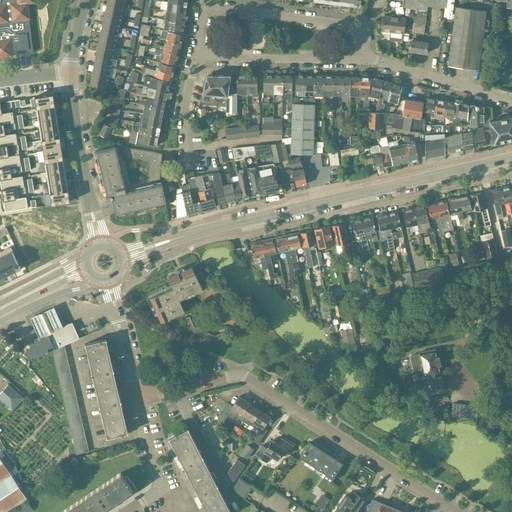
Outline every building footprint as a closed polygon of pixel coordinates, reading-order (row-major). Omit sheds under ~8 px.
[(0,0),(0,56),(12,55),(12,54),(33,51),(30,28),(29,18),(27,2),(34,2),(33,0),(0,0)] [(167,0),(166,9),(185,13),(186,4),(167,0)] [(403,0),(403,2),(403,7),(409,8),(409,9),(415,10),(414,16),(426,17),(428,6),(446,9),(446,0),(403,0)] [(123,7),(107,4),(105,14),(121,17),(123,7)] [(448,65),(478,69),(485,11),(456,7),(448,65)] [(163,18),(163,20),(184,22),(185,13),(166,9),(165,15),(163,15),(163,18)] [(121,17),(105,14),(103,24),(119,27),(121,17)] [(384,15),(382,30),(391,31),(389,39),(402,41),(403,33),(405,18),(384,15)] [(426,17),(414,16),(411,32),(424,34),(426,17)] [(157,19),(156,27),(164,28),(182,31),(184,22),(163,20),(157,19)] [(119,27),(103,24),(101,34),(117,37),(119,27)] [(140,32),(140,34),(148,36),(148,35),(150,27),(150,26),(147,25),(142,24),(141,25),(140,32)] [(160,38),(166,40),(180,44),(183,34),(169,30),(168,30),(162,29),(160,38)] [(101,34),(99,44),(114,47),(117,37),(101,34)] [(140,34),(138,42),(142,42),(142,41),(145,41),(144,43),(150,44),(152,36),(148,36),(140,34)] [(154,47),(154,48),(155,48),(163,50),(178,54),(180,44),(166,40),(164,46),(155,44),(154,47)] [(409,51),(426,53),(428,42),(410,40),(409,51)] [(112,57),(114,47),(99,44),(96,54),(112,57)] [(155,48),(152,58),(161,60),(160,60),(175,64),(178,54),(163,50),(155,48)] [(94,63),(110,67),(112,57),(96,54),(94,63)] [(157,64),(156,68),(172,74),(174,67),(158,62),(149,59),(148,64),(154,65),(155,64),(157,64)] [(92,73),(108,77),(110,67),(94,63),(92,73)] [(146,68),(144,72),(154,75),(170,80),(172,74),(156,68),(155,70),(153,70),(146,68)] [(508,86),(510,70),(503,70),(501,86),(508,86)] [(132,71),(127,81),(134,83),(136,72),(132,71)] [(90,84),(106,87),(108,77),(92,73),(90,84)] [(145,75),(143,85),(168,91),(170,82),(151,77),(145,75)] [(230,75),(207,75),(202,92),(227,96),(226,107),(226,112),(236,112),(237,97),(237,93),(228,92),(230,75)] [(237,93),(237,97),(247,98),(247,96),(247,75),(237,75),(237,93)] [(247,75),(247,96),(257,96),(258,96),(258,92),(257,92),(257,76),(247,75)] [(263,93),(262,93),(262,102),(269,102),(269,97),(274,97),(273,76),(264,76),(263,76),(263,93)] [(275,76),(273,76),(274,97),(274,101),(275,101),(282,101),(283,93),(283,76),(275,76)] [(283,76),(283,93),(284,93),(288,93),(287,110),(292,110),(292,97),(292,93),(292,76),(284,76),(283,76)] [(295,76),(295,95),(305,95),(305,76),(295,76)] [(305,76),(305,95),(314,95),(315,76),(305,76)] [(315,76),(314,95),(324,95),(324,77),(315,76)] [(333,77),(324,77),(324,95),(333,95),(333,77)] [(343,77),(333,77),(333,95),(342,95),(342,94),(343,93),(343,77)] [(342,95),(342,99),(349,99),(349,95),(350,95),(350,77),(343,77),(343,93),(342,94),(342,95)] [(350,77),(350,95),(355,95),(355,102),(359,102),(359,100),(359,95),(360,95),(361,77),(350,77)] [(360,95),(359,95),(359,100),(360,100),(363,100),(369,100),(369,95),(370,79),(370,77),(361,77),(360,95)] [(374,78),(370,96),(369,99),(373,100),(374,97),(378,98),(379,98),(383,80),(374,78)] [(378,98),(375,109),(383,110),(384,104),(382,103),(383,99),(388,101),(392,83),(383,80),(379,98),(378,98)] [(386,105),(384,111),(389,112),(390,106),(391,101),(397,103),(402,85),(392,83),(388,101),(386,105)] [(136,93),(141,94),(166,100),(168,91),(143,85),(142,88),(137,87),(136,93)] [(202,92),(200,103),(226,107),(227,96),(202,92)] [(53,94),(35,97),(36,108),(55,105),(53,94)] [(140,99),(139,103),(163,109),(164,108),(166,100),(141,94),(147,96),(146,100),(140,99)] [(109,103),(109,104),(124,107),(125,100),(122,100),(115,98),(111,97),(109,103)] [(292,110),(291,153),(311,154),(312,162),(329,160),(330,165),(339,164),(337,151),(332,151),(328,152),(322,153),(313,154),(313,146),(314,104),(315,98),(309,97),(308,104),(297,104),(298,97),(292,97),(292,110)] [(425,114),(427,114),(430,114),(435,115),(436,104),(436,99),(426,97),(425,114)] [(422,118),(423,116),(421,116),(423,102),(405,99),(402,114),(383,112),(382,124),(392,125),(392,127),(424,132),(424,119),(422,118)] [(435,115),(437,116),(437,118),(443,119),(444,117),(445,100),(436,99),(436,104),(435,115)] [(454,102),(445,100),(444,117),(448,118),(447,125),(449,125),(453,125),(454,102)] [(0,102),(0,124),(4,124),(10,123),(14,123),(14,122),(13,112),(2,113),(0,102)] [(468,105),(468,104),(454,102),(453,125),(461,126),(462,123),(460,123),(460,119),(467,120),(468,105)] [(162,118),(163,109),(139,103),(138,108),(144,109),(143,114),(162,118)] [(472,125),(477,125),(483,124),(483,122),(489,121),(490,121),(490,113),(486,113),(483,114),(483,106),(470,104),(470,105),(470,121),(470,126),(472,125)] [(55,105),(36,108),(38,119),(56,116),(55,105)] [(112,109),(110,116),(115,118),(118,119),(120,110),(112,108),(112,109)] [(369,112),(369,127),(368,138),(381,136),(381,128),(381,112),(369,112)] [(141,114),(139,122),(141,123),(160,126),(162,118),(143,114),(141,114)] [(56,116),(38,119),(40,129),(58,126),(56,116)] [(105,123),(104,125),(106,125),(111,128),(112,128),(116,128),(118,119),(115,118),(110,116),(110,117),(105,123)] [(511,116),(490,121),(489,121),(494,143),(511,139),(511,116)] [(133,121),(131,130),(158,136),(160,126),(141,123),(139,122),(133,121)] [(262,123),(262,134),(274,134),(274,123),(273,123),(263,123),(262,123)] [(4,124),(0,124),(0,146),(7,145),(7,146),(14,145),(18,144),(16,133),(5,135),(4,124)] [(104,125),(100,135),(106,138),(111,128),(106,125),(104,125)] [(260,136),(258,125),(246,126),(247,137),(260,136)] [(425,134),(425,157),(445,154),(444,125),(434,125),(434,132),(434,134),(425,134)] [(445,153),(463,150),(461,132),(450,135),(449,125),(447,125),(444,125),(445,154),(445,153)] [(463,150),(473,147),(473,139),(472,131),(472,125),(470,126),(461,126),(461,132),(463,150)] [(475,147),(492,143),(489,130),(483,131),(482,127),(478,129),(475,129),(475,128),(477,127),(477,125),(472,125),(472,131),(475,147)] [(58,126),(40,129),(41,140),(60,137),(58,126)] [(225,128),(226,140),(247,137),(246,126),(225,128)] [(131,130),(129,142),(131,142),(131,143),(136,143),(136,142),(136,141),(138,141),(156,145),(158,136),(131,130)] [(358,135),(349,136),(350,145),(358,145),(358,135)] [(381,136),(368,138),(374,168),(391,165),(386,135),(381,136)] [(60,137),(41,140),(43,151),(61,148),(60,137)] [(323,137),(323,147),(331,147),(332,142),(332,138),(323,137)] [(284,141),(269,145),(272,157),(273,162),(288,159),(284,141)] [(387,143),(391,165),(400,163),(397,145),(398,145),(397,141),(396,141),(387,143)] [(409,143),(405,143),(409,161),(418,159),(415,141),(409,143)] [(398,145),(397,145),(400,163),(409,161),(405,143),(404,144),(398,145)] [(263,151),(264,158),(272,157),(269,145),(269,144),(254,146),(254,150),(255,153),(263,151)] [(7,145),(0,146),(0,168),(10,167),(11,167),(17,166),(21,165),(19,154),(9,156),(7,146),(7,145)] [(115,214),(136,209),(166,202),(161,183),(126,192),(115,146),(96,151),(107,197),(111,196),(115,214)] [(162,153),(120,146),(122,158),(148,162),(146,182),(160,179),(162,153)] [(254,146),(242,147),(244,157),(250,156),(249,151),(254,150),(254,146)] [(322,153),(322,146),(313,146),(313,154),(322,153)] [(244,158),(244,157),(242,147),(232,148),(234,160),(244,158)] [(340,150),(341,157),(359,154),(357,147),(340,150)] [(61,148),(43,151),(45,161),(63,158),(61,148)] [(285,170),(288,181),(295,179),(296,186),(307,184),(301,157),(288,160),(290,169),(285,170)] [(63,158),(45,161),(46,172),(65,169),(63,158)] [(258,166),(260,176),(264,193),(270,192),(271,192),(272,193),(275,192),(276,190),(278,190),(276,182),(274,174),(275,173),(273,163),(262,165),(258,166)] [(258,166),(247,168),(253,196),(263,193),(264,193),(260,176),(258,166)] [(10,167),(0,168),(0,180),(2,190),(14,188),(20,187),(24,187),(24,186),(23,176),(12,177),(11,167),(10,167)] [(237,171),(239,181),(243,198),(253,196),(247,168),(243,169),(237,171)] [(65,169),(46,172),(48,183),(66,180),(65,169)] [(217,197),(219,203),(226,202),(220,175),(219,172),(212,173),(217,197)] [(229,173),(220,175),(223,189),(226,202),(236,200),(232,183),(231,183),(229,173)] [(202,175),(193,177),(201,210),(215,206),(211,188),(206,190),(204,184),(202,175)] [(189,185),(181,186),(181,188),(187,213),(201,210),(193,177),(191,177),(186,178),(185,178),(185,184),(189,183),(189,185)] [(66,180),(48,183),(50,193),(68,190),(66,180)] [(239,181),(232,183),(236,200),(243,198),(239,181)] [(510,209),(511,208),(511,192),(511,186),(501,188),(502,195),(504,203),(508,202),(510,209)] [(14,188),(2,190),(5,212),(28,208),(26,197),(15,199),(14,188)] [(176,193),(177,216),(187,213),(181,188),(177,190),(176,193)] [(491,190),(494,205),(497,215),(498,219),(503,218),(500,204),(504,203),(502,195),(501,188),(491,190)] [(68,190),(50,193),(51,204),(70,202),(68,190)] [(482,192),(470,195),(473,211),(481,209),(485,226),(491,225),(489,219),(487,208),(485,201),(484,201),(482,192)] [(464,224),(469,223),(466,211),(472,210),(469,196),(469,195),(459,197),(464,224)] [(449,200),(452,214),(457,213),(459,225),(464,224),(459,197),(448,200),(448,201),(449,200)] [(444,232),(453,229),(450,214),(446,200),(437,202),(444,235),(445,234),(444,232)] [(435,217),(439,236),(444,235),(437,202),(427,204),(430,219),(435,217)] [(414,207),(418,224),(417,224),(419,233),(431,230),(425,205),(414,207)] [(414,207),(403,210),(408,235),(409,234),(412,234),(413,234),(411,226),(417,224),(418,224),(414,207)] [(398,211),(387,213),(393,238),(403,236),(401,225),(398,211)] [(377,215),(380,230),(385,229),(390,251),(394,250),(392,239),(393,238),(387,213),(377,215)] [(376,231),(373,216),(362,219),(368,244),(367,244),(370,252),(375,251),(373,242),(377,241),(375,231),(376,231)] [(362,219),(352,221),(356,240),(361,239),(362,245),(367,244),(368,244),(362,219)] [(343,244),(344,252),(350,251),(348,243),(349,243),(347,237),(344,223),(332,225),(335,239),(337,246),(343,244)] [(317,242),(319,248),(333,244),(332,238),(329,226),(314,229),(317,242)] [(306,260),(311,259),(308,245),(315,244),(312,230),(300,233),(303,247),(306,260)] [(493,232),(492,232),(480,235),(484,258),(497,256),(493,232)] [(292,262),(297,261),(295,248),(301,247),(298,233),(286,236),(292,262)] [(428,236),(430,246),(436,245),(434,235),(428,236)] [(287,263),(292,262),(286,236),(275,238),(278,252),(284,251),(287,263)] [(273,239),(261,241),(266,262),(268,269),(270,278),(278,277),(276,272),(274,273),(271,261),(277,260),(275,253),(276,253),(273,239)] [(253,258),(259,256),(261,263),(266,262),(261,241),(250,243),(253,258)] [(11,247),(0,252),(11,273),(21,268),(17,258),(18,258),(15,251),(13,252),(11,247)] [(0,252),(0,251),(0,277),(0,278),(11,273),(0,252)] [(449,254),(450,261),(451,266),(452,266),(459,264),(458,258),(456,252),(449,254)] [(173,288),(151,298),(155,307),(152,309),(154,313),(157,312),(161,321),(184,311),(179,300),(202,289),(192,267),(182,271),(181,268),(176,270),(178,273),(168,277),(173,288)] [(412,274),(416,289),(445,283),(441,267),(412,274)] [(389,286),(376,288),(377,295),(390,292),(389,286)] [(460,306),(470,304),(466,286),(456,288),(460,306)] [(54,304),(30,314),(38,333),(62,323),(54,304)] [(190,331),(210,338),(215,340),(227,335),(225,331),(215,335),(194,327),(189,316),(184,318),(190,331)] [(79,338),(72,322),(50,331),(57,348),(64,345),(79,338)] [(351,328),(340,330),(343,345),(343,346),(354,343),(354,342),(351,328)] [(35,358),(52,350),(57,348),(50,331),(39,336),(39,338),(29,343),(30,345),(26,349),(35,358)] [(372,334),(364,336),(368,351),(375,349),(372,334)] [(85,344),(106,437),(128,432),(106,339),(85,344)] [(64,345),(57,348),(52,350),(53,356),(65,353),(64,345)] [(434,349),(419,353),(419,354),(410,356),(413,370),(422,368),(424,376),(428,375),(432,392),(445,389),(441,372),(439,372),(438,365),(440,364),(440,363),(439,358),(439,357),(436,357),(434,349)] [(65,353),(53,356),(55,362),(67,359),(65,353)] [(67,359),(55,362),(56,367),(68,365),(67,359)] [(68,365),(56,367),(57,373),(69,370),(68,365)] [(69,370),(57,373),(59,379),(71,376),(69,370)] [(71,376),(59,379),(60,385),(72,382),(71,376)] [(72,382),(60,385),(61,391),(73,388),(72,382)] [(0,395),(0,397),(15,410),(27,397),(11,383),(0,395)] [(73,388),(61,391),(63,396),(75,393),(73,388)] [(75,393),(63,396),(64,402),(76,399),(75,393)] [(232,418),(234,415),(239,419),(249,403),(239,396),(232,406),(227,402),(218,417),(224,421),(227,415),(232,418)] [(76,399),(64,402),(65,408),(77,405),(76,399)] [(249,425),(252,421),(259,410),(249,403),(239,419),(249,425)] [(77,405),(65,408),(67,414),(79,411),(77,405)] [(477,421),(479,408),(452,405),(451,419),(477,421)] [(262,427),(270,416),(259,410),(252,421),(258,424),(255,428),(260,431),(253,441),(257,444),(260,440),(267,430),(262,427)] [(79,411),(67,414),(68,419),(80,417),(79,411)] [(80,417),(68,419),(69,425),(81,422),(80,417)] [(81,422),(69,425),(71,431),(83,428),(81,422)] [(83,428),(71,431),(72,437),(84,434),(83,428)] [(168,438),(183,467),(205,511),(230,511),(188,428),(168,438)] [(84,434),(72,437),(73,443),(85,440),(84,434)] [(256,454),(266,461),(270,455),(277,459),(282,451),(286,454),(292,445),(280,438),(277,443),(272,439),(266,448),(262,445),(256,454)] [(85,440),(73,443),(75,448),(87,446),(85,440)] [(323,477),(330,482),(343,463),(310,442),(300,457),(325,473),(323,477)] [(253,449),(247,445),(241,454),(246,458),(253,449)] [(87,446),(75,448),(76,454),(88,451),(87,446)] [(0,511),(5,511),(27,498),(5,465),(0,457),(0,511)] [(233,481),(245,465),(236,459),(225,475),(233,481)] [(98,511),(132,490),(120,472),(61,511),(98,511)] [(232,488),(241,494),(248,483),(239,478),(232,488)] [(361,496),(362,495),(360,492),(356,492),(356,493),(355,492),(351,497),(347,494),(337,507),(344,511),(358,511),(357,511),(361,505),(360,505),(365,499),(361,496)] [(330,500),(321,494),(315,504),(323,509),(330,500)] [(372,499),(367,511),(388,511),(390,506),(381,503),(372,499)] [(27,511),(29,511),(33,510),(27,500),(21,503),(27,511)] [(27,511),(21,503),(16,507),(19,511),(27,511)]
